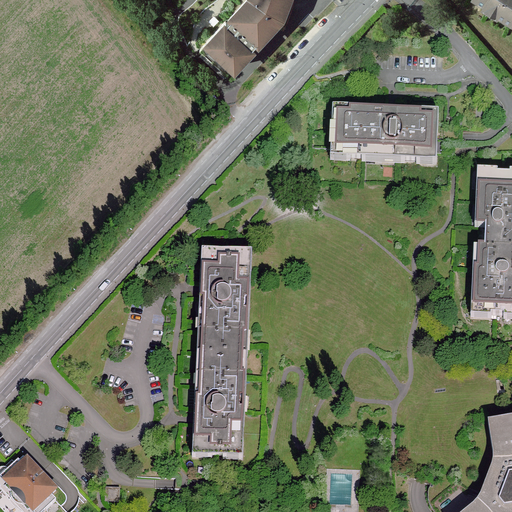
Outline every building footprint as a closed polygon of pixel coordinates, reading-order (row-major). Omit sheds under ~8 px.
[(246,0),(226,22),(225,21),(206,42),(207,42),(200,50),(227,74),(234,67),(253,46),(252,45),(276,19),(281,22),(287,8),(289,0),(246,0)] [(289,0),(287,8),(281,22),(286,25),(292,10),(294,0),(289,0)] [(511,0),(486,0),(486,1),(499,9),(501,7),(511,14),(511,17),(511,19),(511,18),(511,0)] [(334,143),(337,143),(336,153),(429,159),(430,149),(433,149),(434,122),(432,122),(432,113),(395,111),(339,107),(338,116),(335,116),(334,143)] [(474,259),(472,299),(474,299),(473,313),(511,314),(511,173),(488,172),(487,175),(479,175),(478,175),(476,214),(484,215),(483,238),(478,238),(476,259),(474,259)] [(195,420),(193,450),(202,450),(202,454),(229,455),(230,452),(238,452),(240,415),(237,415),(238,404),(241,404),(241,403),(242,380),(240,380),(242,338),(245,338),(246,316),(243,316),(244,305),(246,305),(248,274),(246,274),(247,259),(246,259),(207,257),(206,272),(203,272),(202,289),(199,335),(202,336),(200,378),(197,378),(195,420)] [(511,511),(511,426),(487,430),(491,455),(491,460),(490,468),(489,473),(487,480),(476,504),(475,506),(470,511),(469,511),(511,511)] [(57,491),(45,478),(44,480),(39,474),(35,470),(36,468),(25,456),(17,464),(16,462),(1,476),(2,477),(0,479),(0,480),(6,488),(3,491),(23,511),(29,511),(32,510),(33,511),(45,511),(46,511),(57,501),(52,496),(57,491)] [(0,472),(0,475),(1,476),(16,462),(14,460),(0,472)]
